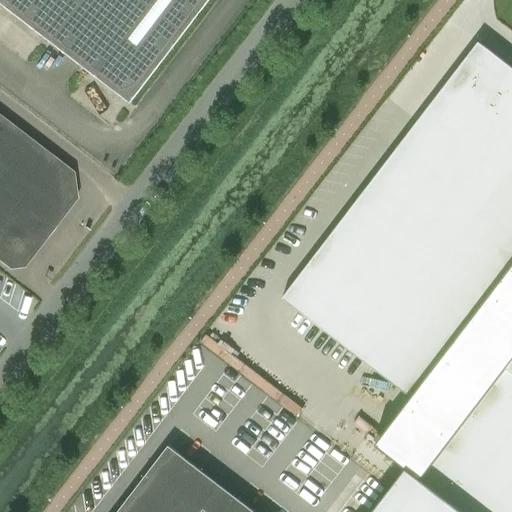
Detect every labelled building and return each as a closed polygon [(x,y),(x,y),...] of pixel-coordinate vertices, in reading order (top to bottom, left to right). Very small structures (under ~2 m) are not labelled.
[(208,0),(0,0),(0,2),(130,102),(208,0)] [(412,394),(511,263),(511,67),(478,42),(289,288),(273,277),(221,344),(381,467),(427,406),(412,394)] [(0,258),(10,266),(22,264),(73,197),(70,174),(0,119),(0,258)] [(511,511),(511,357),(420,477),(405,466),(369,511),(511,511)] [(255,511),(168,445),(116,511),(255,511)]
